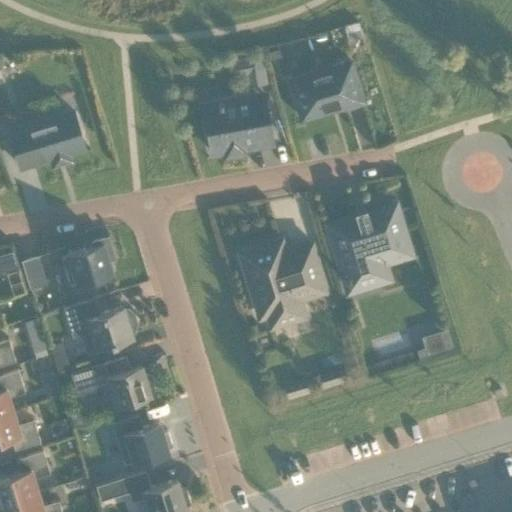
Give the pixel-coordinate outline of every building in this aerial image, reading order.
[(288,79),(301,118),(324,111),(323,107),(338,102),(339,106),(362,98),(349,59),(326,67),(328,71),(313,76),(311,72),(288,79)] [(223,150),(223,154),(224,156),(243,152),(242,147),(271,141),(262,94),(201,105),(210,152),(223,150)] [(83,145),(73,111),(7,131),(18,165),(83,145)] [(394,205),(368,213),(366,207),(354,211),(356,217),(329,225),(349,288),(387,276),(382,260),(409,252),(394,205)] [(61,255),(70,284),(112,270),(108,259),(114,257),(107,236),(90,241),(91,245),(61,255)] [(242,253),(261,314),(268,312),(272,323),(302,314),(297,297),(324,288),(310,244),(284,253),(280,241),(242,253)] [(0,255),(0,269),(16,264),(12,251),(0,255)] [(22,261),(30,288),(45,283),(37,256),(22,261)] [(124,309),(123,305),(98,313),(93,298),(65,307),(73,335),(83,332),(89,353),(112,346),(110,341),(132,334),(131,330),(134,329),(136,323),(135,317),(132,312),(128,308),(124,309)] [(3,324),(0,324),(0,364),(15,360),(8,337),(0,339),(0,325),(4,325),(3,324)] [(452,345),(447,330),(439,332),(444,348),(452,345)] [(65,352),(53,356),(56,368),(69,365),(65,352)] [(115,403),(149,392),(149,390),(154,388),(150,372),(144,374),(140,364),(129,367),(125,355),(69,372),(76,394),(109,383),(115,403)] [(0,413),(12,410),(8,396),(24,391),(17,368),(0,373),(0,413)] [(341,368),(319,375),(322,386),(345,378),(341,368)] [(285,385),(288,396),(307,390),(304,379),(285,385)] [(493,390),(496,397),(504,395),(501,388),(493,390)] [(126,401),(128,409),(140,405),(137,397),(126,401)] [(33,418),(16,423),(12,410),(0,413),(0,439),(10,436),(14,449),(40,441),(33,418)] [(137,413),(111,421),(124,463),(167,449),(167,447),(172,445),(167,430),(162,432),(159,421),(141,426),(137,413)] [(0,476),(0,502),(37,491),(33,477),(50,472),(42,449),(16,458),(20,470),(0,476)] [(132,502),(145,498),(149,511),(167,511),(185,507),(184,504),(190,502),(186,487),(180,489),(176,478),(150,486),(145,469),(96,484),(100,500),(129,491),(132,502)] [(37,491),(0,502),(0,511),(61,511),(58,499),(41,504),(37,491)]
